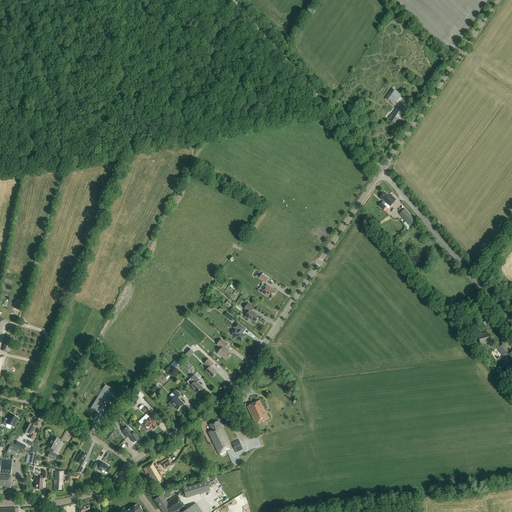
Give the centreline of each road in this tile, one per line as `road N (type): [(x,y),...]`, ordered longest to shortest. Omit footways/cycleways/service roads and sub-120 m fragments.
road 1 (tertiary): [(130,462),(242,375),(381,170)]
road 2 (track): [(381,170),(234,0)]
road 3 (tertiary): [(381,170),(496,0)]
road 4 (unclassified): [(511,324),(381,170)]
road 5 (residential): [(130,462),(56,415),(0,397)]
road 6 (tertiary): [(0,503),(61,502),(120,476)]
